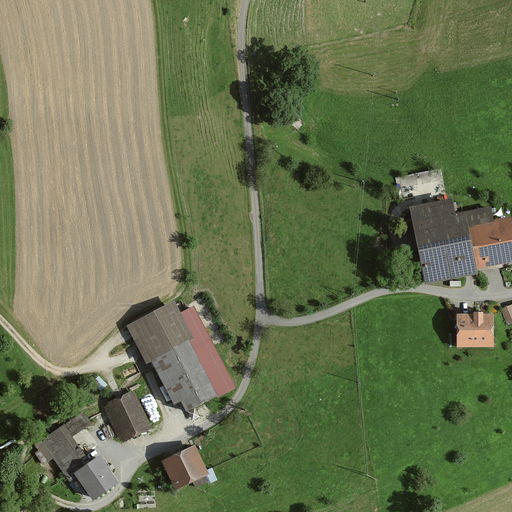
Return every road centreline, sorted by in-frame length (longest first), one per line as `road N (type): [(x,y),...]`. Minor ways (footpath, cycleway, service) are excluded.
road 1 (track): [(0,320),(53,370),(136,365),(180,441)]
road 2 (track): [(0,471),(58,501),(96,505),(140,460),(180,441)]
road 3 (track): [(180,441),(238,396),(260,319)]
